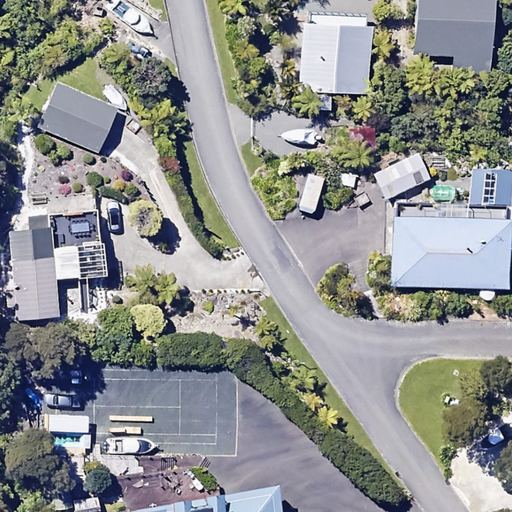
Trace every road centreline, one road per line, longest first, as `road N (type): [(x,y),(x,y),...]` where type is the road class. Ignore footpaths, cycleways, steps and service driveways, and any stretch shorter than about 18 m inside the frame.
road 1 (residential): [(342,359),(236,194),(203,99),(183,0)]
road 2 (residential): [(451,511),(342,359)]
road 3 (residential): [(342,359),(398,340),(511,339)]
